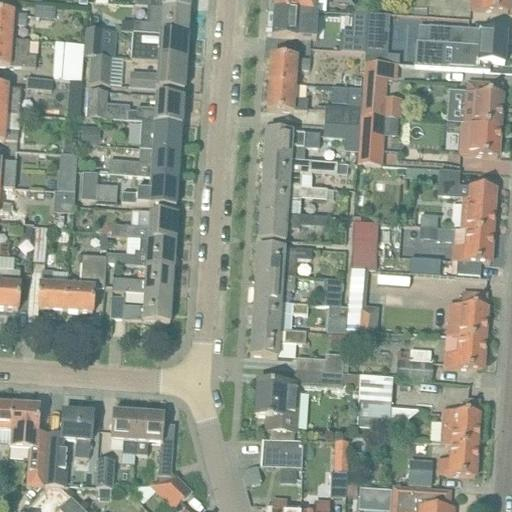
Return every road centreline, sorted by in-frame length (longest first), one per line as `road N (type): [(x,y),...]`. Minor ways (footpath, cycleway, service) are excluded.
road 1 (residential): [(196,384),(226,0)]
road 2 (residential): [(196,384),(0,369)]
road 3 (unclassified): [(229,511),(196,384)]
